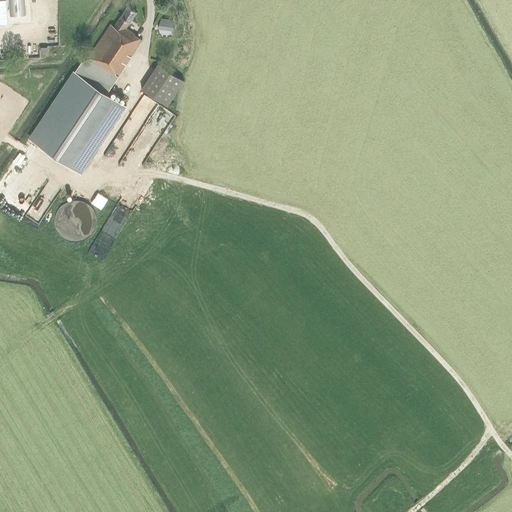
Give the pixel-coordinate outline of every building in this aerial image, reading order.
[(125,28),(136,12),(128,6),(113,26),(110,24),(88,58),(84,56),(29,138),(80,173),(96,150),(125,106),(106,93),(142,40),(134,35),(135,34),(125,28)] [(160,16),(160,29),(175,30),(175,17),(160,16)] [(167,106),(178,88),(184,80),(158,63),(141,89),(167,106)] [(166,126),(166,122),(164,122),(164,114),(153,115),(153,127),(166,126)] [(24,167),(4,200),(12,206),(27,182),(30,184),(36,176),(32,173),(33,172),(24,167)] [(52,176),(26,212),(38,221),(64,185),(52,176)] [(101,209),(109,197),(98,190),(90,202),(101,209)] [(92,208),(90,206),(88,204),(85,203),(83,201),(80,201),(78,200),(75,200),(72,200),(69,201),(67,202),(64,203),(62,205),(60,207),(58,209),(57,211),(56,214),(55,216),(54,219),(54,222),(55,224),(55,227),(56,230),(57,232),(59,234),(61,236),(63,238),(65,240),(68,241),(71,242),(73,242),(76,242),(79,242),(81,241),(84,240),(86,239),(89,237),(91,236),(93,233),(94,231),(95,229),(96,226),(96,223),(97,220),(96,218),(96,215),(95,212),(93,210),(92,208)]
